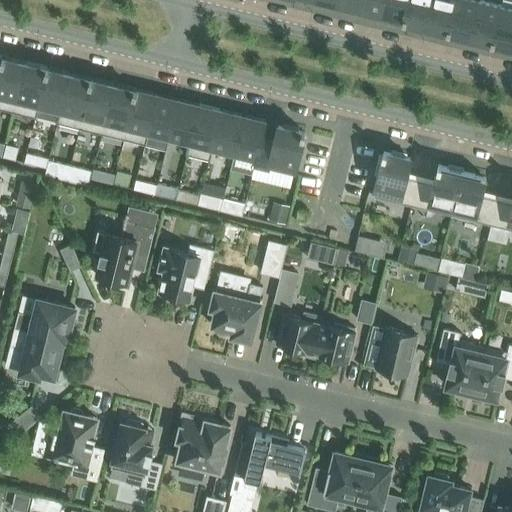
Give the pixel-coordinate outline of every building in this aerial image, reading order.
[(338,0),(337,4),(347,6),(346,8),(357,11),(357,9),(360,9),(362,0),(338,0)] [(362,0),(360,9),(369,11),(368,14),(379,16),(379,14),(381,15),(384,0),(362,0)] [(402,20),(404,20),(409,0),(384,0),(381,15),(391,17),(390,19),(401,22),(402,20)] [(431,0),(409,0),(404,20),(407,21),(407,23),(417,26),(418,24),(426,25),(431,0)] [(431,0),(426,25),(429,26),(429,29),(439,31),(440,29),(448,31),(455,0),(431,0)] [(455,0),(448,31),(451,32),(451,34),(462,37),(462,34),(471,36),(479,0),(455,0)] [(501,5),(482,0),(479,0),(471,36),(474,37),(473,39),(484,42),(484,40),(492,42),(501,5)] [(511,46),(511,0),(502,0),(501,5),(492,42),(496,43),(495,45),(506,47),(506,45),(511,46)] [(0,68),(0,108),(13,112),(25,63),(17,61),(17,59),(7,56),(6,59),(3,58),(0,68)] [(25,63),(13,112),(35,117),(47,69),(39,67),(40,64),(29,62),(28,64),(25,63)] [(56,122),(57,123),(69,74),(61,72),(62,70),(51,67),(50,69),(47,69),(35,117),(36,118),(36,116),(57,120),(56,122)] [(69,74),(57,123),(79,128),(91,79),(83,78),(84,75),(73,73),(72,75),(69,74)] [(79,128),(101,134),(113,85),(105,83),(106,81),(95,78),(95,80),(91,79),(79,128)] [(113,85),(101,134),(124,139),(136,90),(128,88),(128,86),(117,83),(117,86),(113,85)] [(156,95),(136,90),(124,139),(145,144),(156,95)] [(156,95),(145,144),(166,149),(168,138),(177,101),(156,95)] [(177,101),(168,138),(188,142),(189,143),(198,106),(177,101)] [(188,142),(186,154),(187,154),(209,160),(212,148),(221,111),(211,109),(212,106),(201,104),(200,106),(198,106),(189,143),(188,142)] [(223,112),(221,111),(212,148),(234,154),(243,116),(234,114),(234,112),(223,109),(223,112)] [(252,119),(243,116),(234,154),(255,159),(254,164),(268,168),(275,141),(274,141),(262,138),(266,122),(263,121),(264,119),(253,116),(252,119)] [(278,125),(274,141),(275,141),(268,168),(294,174),(299,153),(301,154),(304,142),(302,142),(303,136),(304,136),(305,132),(296,129),(296,127),(285,124),(284,127),(278,125)] [(6,146),(3,155),(15,158),(17,149),(6,146)] [(373,196),(411,205),(417,179),(406,176),(410,157),(404,156),(405,154),(393,151),(392,153),(383,151),(382,155),(383,155),(381,161),(379,161),(376,172),(378,173),(374,192),(373,196)] [(27,152),(24,162),(47,167),(49,160),(49,157),(27,152)] [(45,175),(67,180),(70,165),(49,160),(47,167),(45,175)] [(417,179),(411,205),(451,215),(462,170),(461,170),(462,168),(450,165),(449,167),(441,165),(438,164),(437,169),(438,169),(434,183),(417,179)] [(70,165),(67,180),(88,185),(90,178),(91,170),(70,165)] [(94,168),(91,178),(102,181),(104,170),(94,168)] [(462,170),(451,215),(491,224),(497,198),(480,194),(485,176),(462,170)] [(116,171),(113,183),(127,186),(130,174),(116,171)] [(137,179),(134,189),(155,194),(158,184),(137,179)] [(158,184),(155,194),(175,199),(177,189),(178,188),(158,183),(158,184)] [(177,189),(175,199),(184,201),(198,204),(200,194),(199,194),(186,191),(177,189)] [(20,191),(17,206),(30,210),(34,194),(20,191)] [(201,193),(198,204),(220,210),(223,198),(201,193)] [(245,204),(223,198),(220,210),(242,215),(245,204)] [(511,201),(497,198),(491,224),(510,229),(511,229),(511,201)] [(273,204),(269,219),(284,223),(288,207),(283,206),(283,208),(277,207),(278,205),(273,204)] [(15,225),(26,227),(30,212),(19,209),(15,225)] [(298,209),(295,219),(306,222),(308,211),(298,209)] [(126,283),(130,267),(144,270),(155,227),(125,219),(121,235),(107,232),(98,230),(93,250),(100,251),(98,261),(100,261),(97,275),(111,279),(110,284),(125,287),(126,283)] [(3,252),(12,255),(18,232),(8,230),(3,252)] [(280,276),(281,269),(287,245),(269,240),(261,271),(280,276)] [(81,265),(71,243),(60,248),(70,270),(81,265)] [(177,295),(179,296),(190,294),(192,285),(205,288),(214,249),(190,243),(187,252),(164,247),(159,269),(164,270),(159,291),(161,291),(162,296),(174,299),(177,295)] [(394,246),(391,258),(396,259),(399,248),(394,246)] [(402,246),(399,260),(414,264),(417,251),(417,250),(402,246)] [(0,264),(0,274),(7,276),(12,255),(3,252),(0,264)] [(465,269),(463,276),(476,279),(479,266),(472,264),(465,269)] [(298,273),(281,269),(280,276),(274,298),(290,302),(298,273)] [(428,273),(424,286),(442,291),(446,277),(428,273)] [(488,293),(488,280),(461,279),(461,292),(488,293)] [(260,296),(262,286),(251,283),(250,282),(247,293),(216,285),(211,308),(216,309),(212,325),(232,330),(231,335),(252,340),(262,296),(260,296)] [(18,312),(14,327),(30,331),(63,339),(66,340),(67,340),(67,338),(70,326),(75,307),(38,298),(33,316),(18,312)] [(357,319),(370,322),(375,303),(362,299),(357,319)] [(311,357),(321,316),(304,311),(303,318),(285,313),(277,344),(299,350),(298,353),(311,357)] [(322,316),(321,316),(311,357),(325,360),(326,356),(347,361),(355,327),(334,322),(333,325),(320,322),(322,316)] [(14,327),(10,345),(25,349),(20,372),(39,377),(40,373),(54,376),(62,343),(63,339),(30,331),(14,327)] [(416,334),(387,327),(376,369),(406,376),(416,334)] [(455,392),(470,396),(483,345),(459,339),(461,331),(444,327),(436,358),(449,362),(449,365),(447,371),(449,372),(446,386),(456,388),(455,392)] [(507,351),(483,345),(470,396),(485,400),(487,395),(497,398),(500,384),(502,385),(505,375),(511,376),(511,343),(509,343),(507,351)] [(12,421),(20,431),(40,416),(31,405),(12,421)] [(60,427),(52,425),(45,454),(75,461),(72,474),(97,480),(105,449),(93,446),(96,435),(92,435),(97,417),(83,414),(82,409),(73,407),(69,411),(65,410),(60,427)] [(182,440),(178,459),(219,469),(230,425),(206,419),(205,422),(183,416),(178,439),(182,440)] [(153,429),(152,429),(141,426),(142,422),(127,419),(126,423),(122,422),(110,467),(143,475),(141,485),(156,488),(162,464),(150,461),(153,452),(151,451),(152,444),(150,444),(153,430),(153,429)] [(231,494),(226,511),(250,511),(258,482),(260,482),(265,462),(299,471),(299,470),(300,470),(305,449),(285,444),(286,439),(256,432),(252,445),(242,442),(234,474),(234,475),(229,494),(231,494)] [(168,443),(165,454),(173,456),(174,450),(171,449),(172,444),(168,443)] [(354,499),(365,455),(351,452),(350,455),(335,451),(331,470),(316,466),(307,503),(335,511),(339,496),(354,499)] [(378,459),(365,455),(354,499),(368,502),(365,511),(398,511),(402,496),(384,492),(391,465),(378,461),(378,459)] [(433,475),(429,474),(428,478),(424,478),(421,491),(424,492),(419,511),(480,511),(484,500),(469,496),(471,488),(451,484),(452,480),(447,478),(448,475),(434,471),(433,475)] [(12,508),(28,511),(31,497),(16,494),(12,508)] [(207,496),(203,511),(222,511),(226,501),(207,496)] [(50,499),(46,511),(59,511),(62,502),(50,499)]
